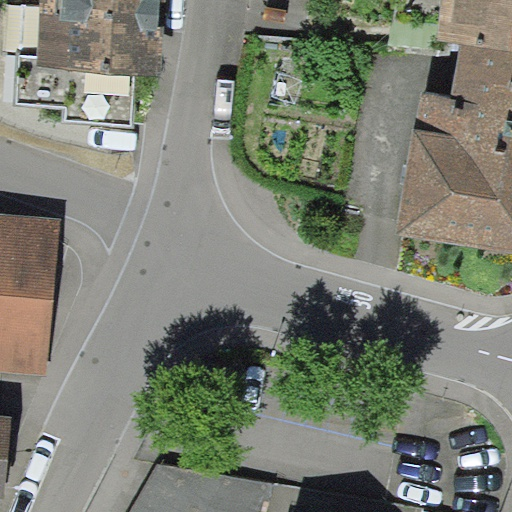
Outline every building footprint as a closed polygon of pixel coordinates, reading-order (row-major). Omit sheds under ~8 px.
[(178,0),(52,0),(52,7),(18,6),(17,104),(66,105),(66,121),(132,124),(133,71),(175,72),(178,0)] [(511,0),(447,0),(445,39),(471,40),(511,43),(511,0)] [(511,43),(471,40),(456,98),(431,92),(410,230),(511,249),(511,43)] [(69,217),(0,211),(0,369),(55,374),(69,217)] [(23,408),(0,406),(0,491),(16,493),(23,408)] [(287,511),(292,490),(160,467),(133,511),(287,511)]
